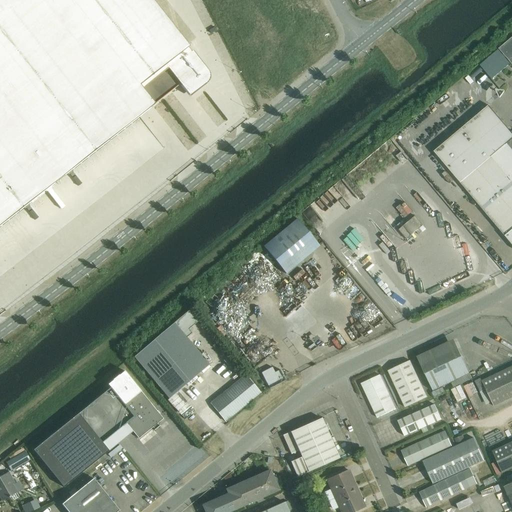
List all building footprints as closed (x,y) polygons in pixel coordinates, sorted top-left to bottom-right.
[(0,0),(0,226),(10,219),(41,194),(70,171),(114,137),(148,110),(170,93),(180,85),(182,83),(184,85),(185,88),(187,90),(189,92),(191,94),(193,93),(195,91),(197,89),(199,88),(201,86),(203,85),(205,83),(206,82),(207,80),(208,78),(208,76),(207,74),(206,72),(205,70),(203,68),(202,66),(200,64),(199,62),(197,60),(195,58),(194,56),(192,54),(191,53),(189,50),(187,48),(189,47),(181,37),(174,28),(161,12),(152,0),(0,0)] [(499,50),(480,66),(492,80),(510,64),(505,57),(506,57),(511,64),(511,39),(499,49),(504,55),(503,55),(499,50)] [(491,156),(511,138),(511,133),(488,105),(434,151),(477,201),(489,216),(511,196),(511,178),(511,179),(491,156)] [(511,138),(491,156),(511,179),(511,178),(511,196),(489,216),(511,243),(511,138)] [(407,201),(399,206),(407,217),(415,212),(407,201)] [(415,216),(399,230),(407,239),(423,226),(415,216)] [(286,274),(319,246),(297,219),(263,247),(286,274)] [(346,238),(355,249),(367,239),(357,228),(346,238)] [(296,273),(300,278),(306,273),(302,269),(296,273)] [(188,406),(177,392),(209,365),(186,338),(192,333),(189,330),(198,322),(189,311),(134,357),(181,412),(188,406)] [(219,358),(227,351),(208,328),(200,334),(219,358)] [(308,348),(311,352),(316,347),(313,344),(308,348)] [(458,350),(422,367),(433,391),(451,382),(470,374),(458,350)] [(388,371),(405,407),(427,397),(410,361),(388,371)] [(511,366),(482,381),(480,378),(475,380),(481,392),(485,389),(494,406),(511,397),(511,366)] [(286,381),(280,370),(275,373),(272,367),(272,368),(261,373),(270,389),(286,381)] [(102,442),(126,423),(139,439),(153,427),(155,429),(154,430),(160,426),(160,425),(159,426),(157,424),(163,419),(153,407),(144,395),(124,371),(119,376),(119,375),(116,377),(113,380),(108,385),(110,388),(78,414),(34,451),(64,488),(109,451),(102,442)] [(470,374),(451,382),(454,387),(472,378),(470,374)] [(260,393),(245,375),(211,404),(226,422),(260,393)] [(396,409),(380,375),(361,384),(377,418),(396,409)] [(435,429),(433,424),(441,420),(435,405),(398,421),(404,436),(421,429),(423,434),(435,429)] [(290,432),(283,435),(291,454),(299,451),(302,457),(291,462),(297,477),(308,472),(339,458),(350,453),(332,413),(321,418),(290,432)] [(445,431),(401,451),(408,466),(452,446),(445,431)] [(462,435),(455,439),(458,445),(466,442),(462,435)] [(482,461),(472,439),(466,442),(458,445),(425,461),(423,462),(433,484),(435,483),(482,461)] [(511,468),(511,441),(492,451),(503,473),(511,468)] [(25,451),(6,463),(11,472),(30,460),(25,451)] [(463,472),(419,493),(426,508),(470,487),(477,484),(470,469),(463,472)] [(225,495),(202,505),(204,511),(229,511),(231,511),(253,501),(279,490),(275,483),(277,482),(277,480),(277,479),(276,478),(275,477),(273,477),(270,470),(245,481),(223,491),(225,495)] [(327,480),(330,489),(325,491),(333,509),(338,507),(340,511),(353,511),(365,507),(349,470),(327,480)] [(6,474),(0,476),(0,496),(3,501),(7,498),(8,499),(11,497),(10,497),(17,493),(16,491),(13,485),(12,483),(13,482),(13,480),(12,479),(10,478),(9,478),(6,474)] [(117,511),(119,510),(94,478),(62,504),(67,511),(117,511)] [(74,488),(68,493),(71,496),(77,491),(74,488)] [(36,501),(30,504),(33,511),(39,508),(36,501)] [(263,511),(288,511),(284,502),(263,511)]
